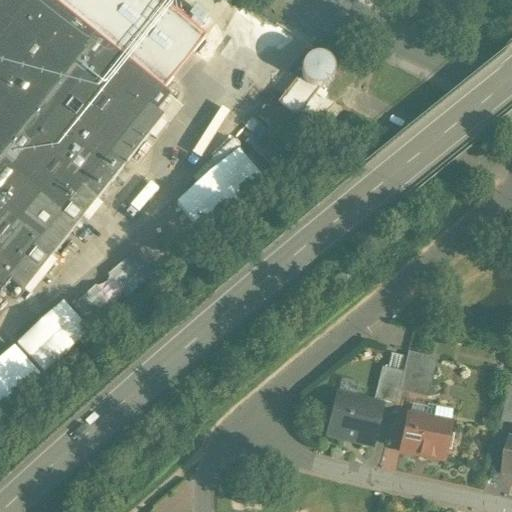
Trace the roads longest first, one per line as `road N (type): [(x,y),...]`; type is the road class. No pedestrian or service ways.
road 1 (primary): [(3,511),(511,82)]
road 2 (residential): [(511,188),(243,426)]
road 3 (residential): [(243,426),(312,464),(511,509)]
road 4 (tertiary): [(396,45),(511,96)]
